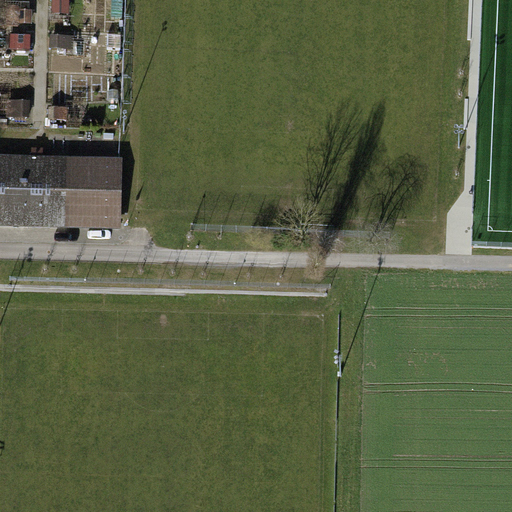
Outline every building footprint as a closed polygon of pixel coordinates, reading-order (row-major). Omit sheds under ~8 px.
[(73,0),(51,0),(52,12),(73,12),(73,0)] [(35,9),(21,9),(20,24),(35,24),(35,9)] [(76,33),(55,33),(54,49),(76,50),(76,33)] [(33,34),(14,34),(14,48),(33,49),(33,34)] [(32,100),(8,100),(7,116),(32,117),(32,100)] [(71,108),(54,108),(54,120),(71,121),(71,108)] [(124,161),(0,159),(0,221),(124,224),(124,161)]
